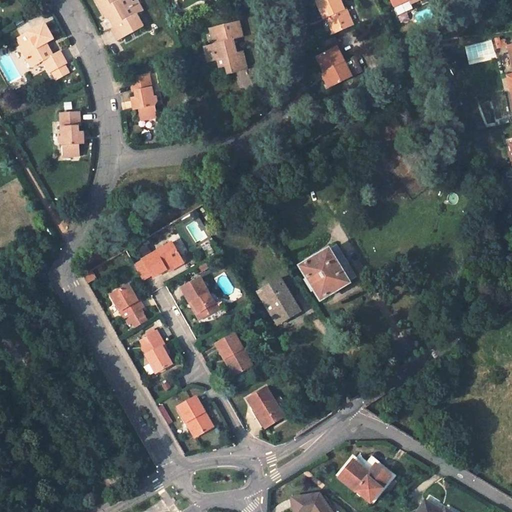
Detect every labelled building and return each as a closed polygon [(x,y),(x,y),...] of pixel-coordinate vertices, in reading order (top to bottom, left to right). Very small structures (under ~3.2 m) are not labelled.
[(121,0),(120,1),(119,0),(95,0),(106,20),(109,18),(114,27),(111,29),(118,41),(143,27),(136,15),(133,9),(134,8),(132,3),(130,0),(121,0)] [(136,15),(143,11),(137,0),(132,3),(134,8),(133,9),(136,15)] [(344,7),(340,0),(317,0),(324,15),(328,13),(335,30),(352,22),(346,6),(344,7)] [(410,4),(418,0),(389,0),(396,15),(412,8),(410,4)] [(331,32),(335,30),(328,13),(324,15),(331,32)] [(243,38),(239,22),(210,29),(214,45),(210,46),(214,62),(217,61),(220,69),(226,67),(228,75),(247,70),(243,52),(237,54),(233,40),(243,38)] [(54,41),(44,23),(18,38),(23,46),(20,48),(32,68),(43,62),(50,74),(51,73),(65,65),(67,65),(60,52),(53,56),(47,44),(54,41)] [(344,60),(337,45),(316,55),(324,71),(331,85),(349,77),(342,61),(344,60)] [(210,46),(204,48),(208,63),(214,62),(210,46)] [(352,76),(344,60),(342,61),(349,77),(352,76)] [(51,73),(56,81),(69,73),(65,65),(51,73)] [(324,71),(322,72),(329,87),(331,85),(324,71)] [(152,88),(149,75),(130,79),(133,92),(135,92),(136,97),(132,98),(135,111),(138,110),(141,121),(157,117),(155,107),(158,102),(156,88),(152,88)] [(81,126),(80,113),(60,114),(62,138),(59,138),(59,143),(63,146),(64,158),(79,157),(79,145),(84,145),(83,133),(79,133),(78,126),(81,126)] [(176,240),(146,257),(147,259),(155,273),(156,275),(173,265),(187,257),(176,240)] [(349,281),(357,277),(337,244),(330,249),(349,281)] [(310,291),(313,288),(320,300),(349,281),(330,249),(300,266),(307,278),(303,280),(310,291)] [(173,265),(175,268),(188,260),(187,257),(173,265)] [(155,273),(147,259),(141,263),(149,277),(155,273)] [(282,277),(258,291),(278,325),(302,310),(282,277)] [(202,278),(183,288),(193,304),(195,302),(205,319),(221,310),(202,278)] [(131,285),(114,294),(124,313),(125,312),(129,319),(133,326),(137,324),(139,329),(151,321),(145,310),(148,309),(144,302),(141,303),(137,295),(131,285)] [(202,320),(205,319),(195,302),(193,304),(202,320)] [(235,333),(216,344),(226,360),(229,358),(239,374),(254,365),(235,333)] [(160,334),(150,339),(154,345),(146,349),(150,356),(149,357),(159,375),(175,366),(169,356),(165,348),(168,346),(160,334)] [(235,376),(239,374),(229,358),(226,360),(235,376)] [(268,387),(249,398),(258,414),(261,412),(268,425),(270,428),(286,417),(268,387)] [(198,397),(180,408),(197,437),(212,429),(203,414),(206,412),(198,397)] [(215,427),(206,412),(203,414),(212,429),(215,427)] [(258,414),(256,415),(263,428),(268,425),(261,412),(258,414)] [(367,475),(377,463),(379,460),(372,455),(365,463),(360,469),(367,475)] [(377,463),(367,475),(360,469),(365,463),(356,456),(341,474),(359,488),(356,491),(370,502),(381,487),(390,476),(391,475),(377,463)] [(359,488),(341,474),(339,476),(356,491),(359,488)] [(390,476),(381,487),(387,492),(395,481),(390,476)] [(332,511),(320,493),(292,498),(294,511),(332,511)] [(442,511),(425,502),(419,511),(449,511),(445,509),(444,511),(442,511)]
